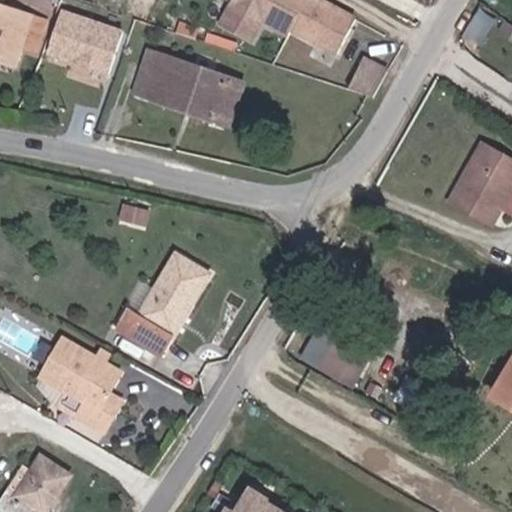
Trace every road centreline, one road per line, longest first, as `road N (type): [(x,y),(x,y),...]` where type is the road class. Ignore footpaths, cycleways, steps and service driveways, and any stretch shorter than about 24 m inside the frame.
road 1 (unclassified): [(148,511),(237,377),(327,205)]
road 2 (unclassified): [(327,205),(0,150)]
road 3 (unknown): [(253,346),(273,378),(499,511)]
road 4 (unclassified): [(327,205),(456,0)]
